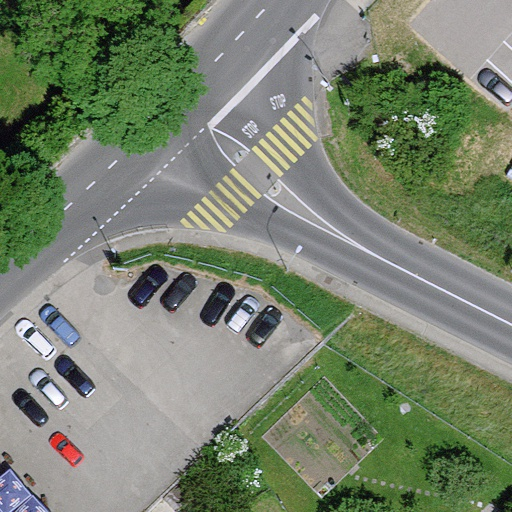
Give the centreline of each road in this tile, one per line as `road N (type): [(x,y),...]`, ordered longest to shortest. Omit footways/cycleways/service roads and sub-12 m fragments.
road 1 (tertiary): [(169,111),(356,251),(511,327)]
road 2 (primary): [(0,269),(169,111)]
road 3 (primary): [(169,111),(272,0)]
